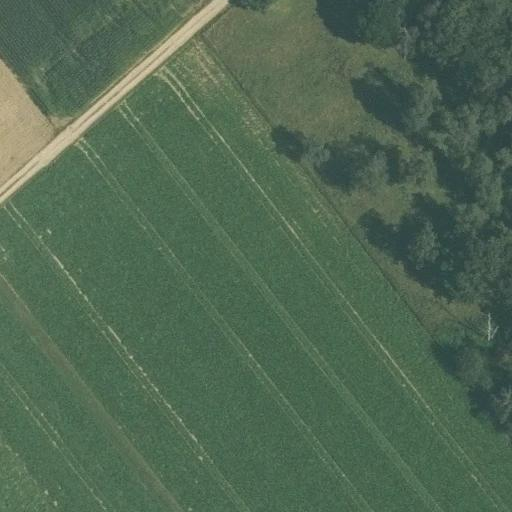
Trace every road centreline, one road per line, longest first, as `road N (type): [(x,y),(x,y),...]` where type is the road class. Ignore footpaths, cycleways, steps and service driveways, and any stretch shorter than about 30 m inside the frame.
road 1 (track): [(225,0),(0,195)]
road 2 (track): [(177,511),(0,285)]
